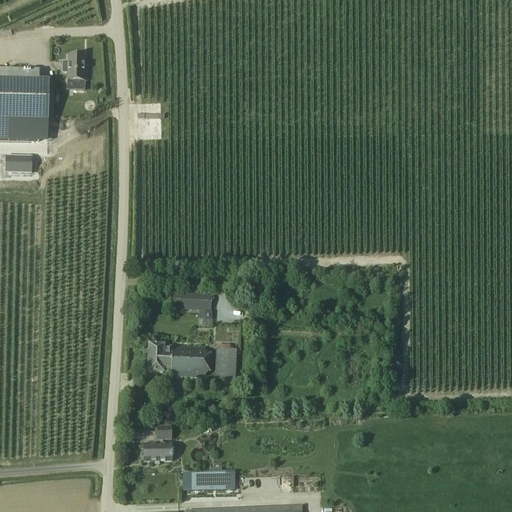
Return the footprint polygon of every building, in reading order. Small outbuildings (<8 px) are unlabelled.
[(84,71),(84,57),(68,57),(68,63),(62,62),(62,74),(68,75),(68,82),(86,82),(86,72),(84,71)] [(9,71),(0,70),(0,121),(7,121),(48,122),(49,82),(39,82),(39,72),(9,71)] [(6,158),(5,174),(30,175),(30,159),(6,158)] [(169,310),(210,312),(211,294),(170,292),(169,310)] [(212,313),(198,312),(198,320),(212,320),(212,313)] [(163,361),(163,363),(203,365),(203,354),(203,351),(163,349),(163,347),(148,347),(147,361),(163,361)] [(236,352),(216,351),(215,355),(214,381),(235,382),(236,352)] [(162,374),(170,374),(170,379),(202,380),(203,365),(163,363),(163,361),(147,361),(147,374),(162,375),(162,374)] [(171,442),(171,428),(156,428),(156,442),(171,442)] [(171,463),(170,446),(144,446),(144,463),(171,463)] [(185,475),(185,493),(191,493),(225,492),(224,475),(185,475)]
